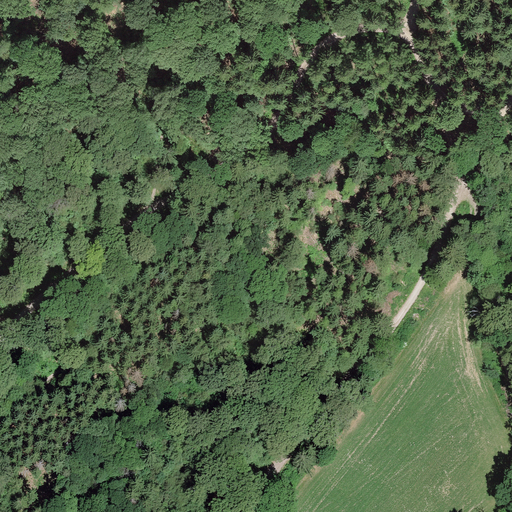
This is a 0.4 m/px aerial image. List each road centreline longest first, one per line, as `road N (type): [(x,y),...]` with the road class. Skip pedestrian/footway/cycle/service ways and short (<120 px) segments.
road 1 (track): [(405,26),(352,26),(317,47),(252,144),(142,215),(0,339)]
road 2 (track): [(245,511),(392,327),(433,257),(458,191)]
road 3 (track): [(507,104),(477,111),(436,93),(405,26)]
